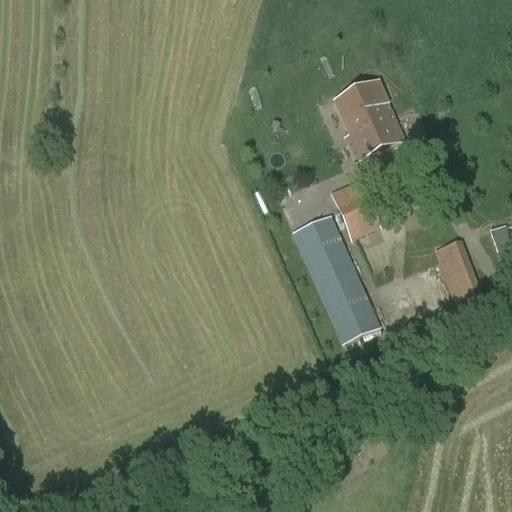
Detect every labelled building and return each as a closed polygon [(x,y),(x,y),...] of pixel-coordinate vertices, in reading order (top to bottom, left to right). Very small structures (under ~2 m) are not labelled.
[(334,105),(350,141),(345,143),(356,167),(404,145),(378,86),(334,105)] [(366,186),(337,198),(354,237),(383,225),(366,186)] [(330,221),(292,238),(342,350),(380,333),(330,221)] [(511,227),(489,236),(501,266),(511,261),(511,227)] [(462,246),(435,257),(438,266),(454,310),(482,300),(462,246)]
